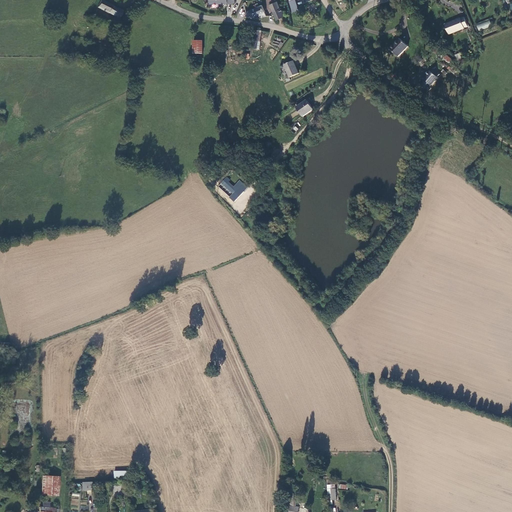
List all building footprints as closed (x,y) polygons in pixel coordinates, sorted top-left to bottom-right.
[(271,5),(278,20),(285,16),(281,8),(278,1),(271,5)] [(120,18),(123,11),(99,2),(96,8),(120,18)] [(258,20),(267,16),(263,6),(246,12),(247,17),(251,17),(251,18),(257,16),(258,20)] [(465,17),(463,18),(446,24),(449,34),(468,27),(465,17)] [(476,25),(478,31),(491,26),(489,20),(476,25)] [(400,39),(390,49),(398,57),(408,47),(400,39)] [(203,53),(203,41),(195,41),(194,53),(203,53)] [(447,63),(451,59),(445,54),(442,58),(447,63)] [(285,65),(290,77),(300,74),(295,61),(285,65)] [(433,69),(431,72),(437,78),(439,75),(433,69)] [(431,72),(430,72),(425,77),(424,76),(421,81),(422,82),(420,84),(428,92),(431,88),(430,87),(437,79),(437,78),(431,72)] [(307,100),(297,107),(303,116),(314,109),(307,100)] [(227,176),(218,186),(234,201),(248,187),(239,179),(234,186),(229,181),(230,180),(227,176)] [(59,495),(60,477),(43,475),(42,494),(43,494),(48,495),(59,495)] [(295,500),(294,493),(294,489),(287,489),(287,505),(290,505),(289,511),(298,511),(299,507),(296,506),(296,500),(295,500)]
